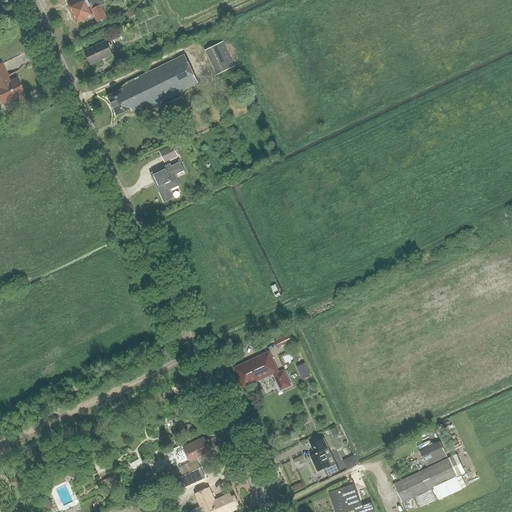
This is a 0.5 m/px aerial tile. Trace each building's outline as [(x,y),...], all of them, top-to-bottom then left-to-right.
[(105,4),(102,0),(78,0),(79,2),(70,6),(74,16),(73,17),(74,20),(76,20),(77,22),(93,14),(97,23),(107,18),(101,6),(105,4)] [(137,15),(135,9),(124,13),(126,19),(137,15)] [(114,43),(122,40),(119,34),(112,38),(114,43)] [(113,55),(106,41),(84,51),(90,65),(113,55)] [(204,50),(216,75),(234,66),(223,42),(204,50)] [(117,116),(131,109),(132,112),(140,108),(141,111),(198,83),(184,54),(125,83),(120,87),(121,90),(107,96),(117,116)] [(118,68),(129,63),(125,54),(114,59),(118,68)] [(8,83),(6,77),(7,77),(1,64),(0,64),(0,100),(1,103),(23,93),(17,79),(8,83)] [(193,121),(181,97),(167,104),(169,108),(170,107),(180,128),(193,121)] [(13,158),(44,143),(40,135),(9,150),(13,158)] [(66,157),(59,143),(39,153),(46,167),(66,157)] [(177,156),(172,146),(160,152),(165,162),(177,156)] [(165,169),(153,175),(158,186),(156,187),(164,203),(173,198),(169,191),(180,185),(175,175),(184,171),(180,162),(171,166),(170,164),(164,167),(165,169)] [(274,341),(278,350),(292,343),(288,334),(274,341)] [(272,374),(280,391),(291,386),(284,369),(278,372),(268,353),(234,369),(243,388),(272,374)] [(304,364),(297,367),(302,379),(309,376),(304,364)] [(339,434),(336,428),(330,430),(333,437),(339,434)] [(178,452),(177,455),(179,461),(182,461),(188,459),(189,463),(178,468),(182,475),(199,467),(196,460),(211,453),(209,450),(212,448),(208,440),(205,441),(204,438),(183,448),(184,450),(182,450),(178,452)] [(314,454),(310,456),(317,472),(330,466),(323,451),(327,448),(323,438),(310,444),(314,454)] [(439,442),(420,452),(426,465),(446,456),(439,442)] [(357,454),(346,460),(351,469),(361,463),(357,454)] [(456,455),(393,484),(401,502),(465,473),(456,455)] [(200,468),(194,471),(198,481),(205,478),(200,468)] [(105,491),(118,484),(113,475),(101,482),(105,491)] [(354,511),(374,511),(371,502),(361,506),(356,491),(360,489),(357,478),(350,481),(352,485),(329,493),(335,511),(345,511),(353,509),(354,511)] [(194,495),(200,507),(191,511),(190,511),(230,511),(236,509),(235,506),(238,505),(234,496),(231,497),(229,494),(214,501),(209,489),(194,495)]
